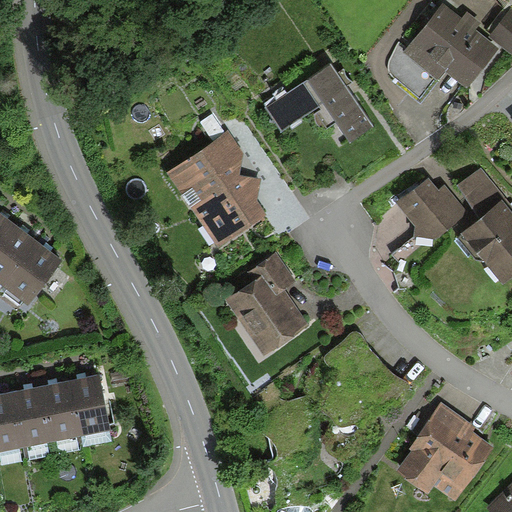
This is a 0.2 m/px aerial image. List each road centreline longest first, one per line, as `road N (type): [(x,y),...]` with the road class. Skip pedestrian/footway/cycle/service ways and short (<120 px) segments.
road 1 (tertiary): [(30,0),(46,108),(64,160),(178,376),(220,496)]
road 2 (residential): [(511,409),(377,301),(325,212)]
